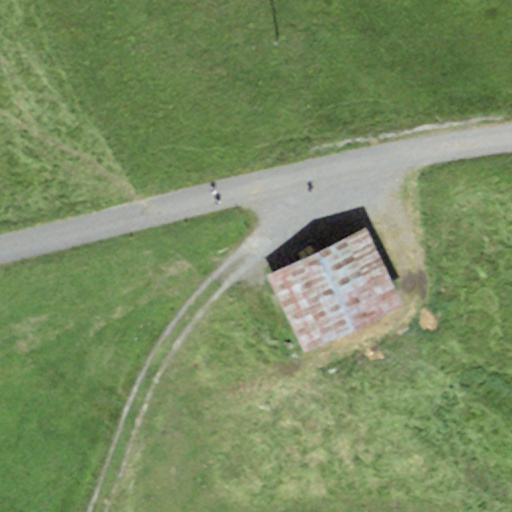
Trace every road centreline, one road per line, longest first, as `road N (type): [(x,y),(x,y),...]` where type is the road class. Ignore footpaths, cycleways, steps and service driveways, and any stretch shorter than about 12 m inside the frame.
road 1 (track): [(511,140),(0,245)]
road 2 (track): [(290,182),(288,211),(245,249),(156,359),(97,511)]
